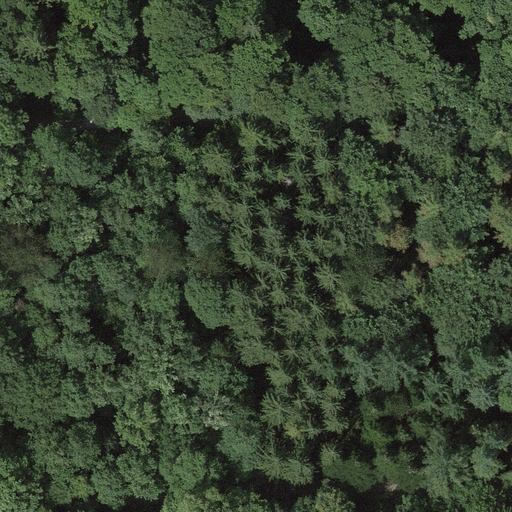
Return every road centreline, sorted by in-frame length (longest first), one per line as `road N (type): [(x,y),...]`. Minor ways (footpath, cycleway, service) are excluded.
road 1 (track): [(0,124),(511,83)]
road 2 (track): [(511,489),(143,496),(6,511)]
